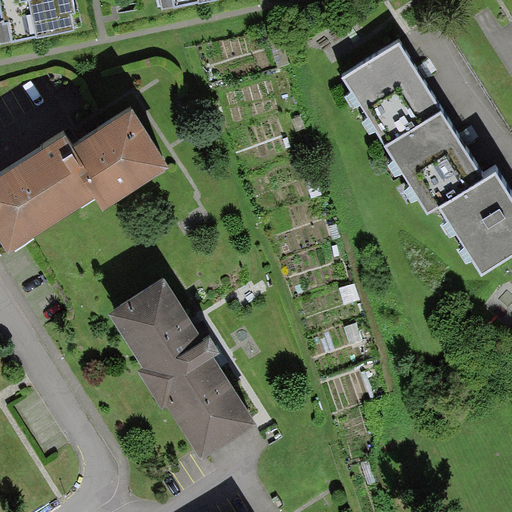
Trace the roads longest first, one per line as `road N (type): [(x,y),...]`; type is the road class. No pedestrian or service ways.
road 1 (residential): [(71,511),(94,491),(92,442),(0,300)]
road 2 (unknown): [(511,145),(428,44)]
